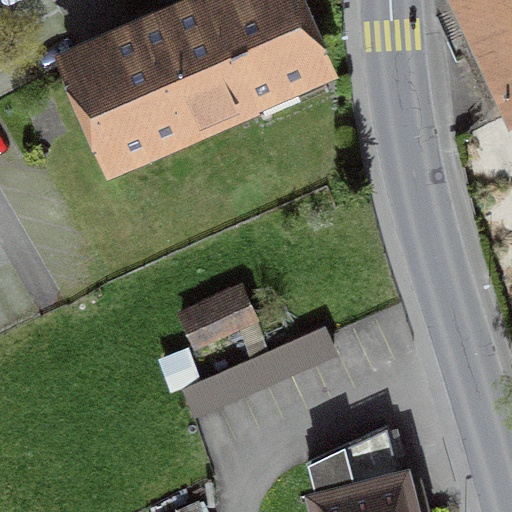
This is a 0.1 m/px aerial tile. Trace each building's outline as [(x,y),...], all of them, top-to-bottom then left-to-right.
[(301,0),(150,0),(51,42),(103,164),(331,69),(301,0)] [(511,0),(458,0),(509,111),(511,110),(511,0)] [(244,284),(179,316),(197,353),(262,322),(244,284)] [(319,337),(192,391),(209,433),(337,379),(319,337)] [(427,511),(415,458),(307,484),(314,511),(427,511)]
